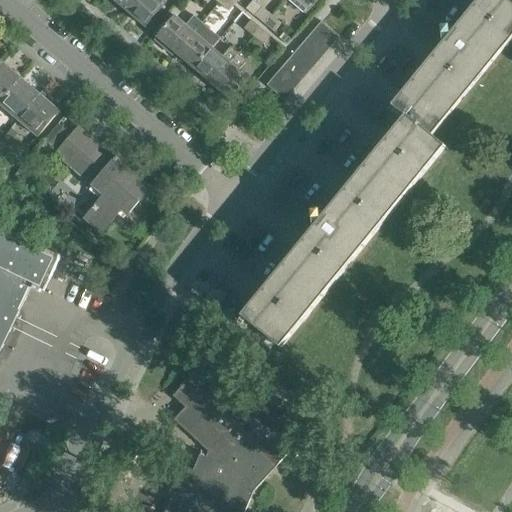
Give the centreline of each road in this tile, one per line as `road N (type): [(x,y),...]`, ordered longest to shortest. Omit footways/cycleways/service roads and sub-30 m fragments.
road 1 (residential): [(43,511),(58,506),(171,290),(236,204)]
road 2 (residential): [(236,204),(0,4)]
road 3 (unclassified): [(355,511),(511,290)]
road 4 (residential): [(236,204),(399,4)]
